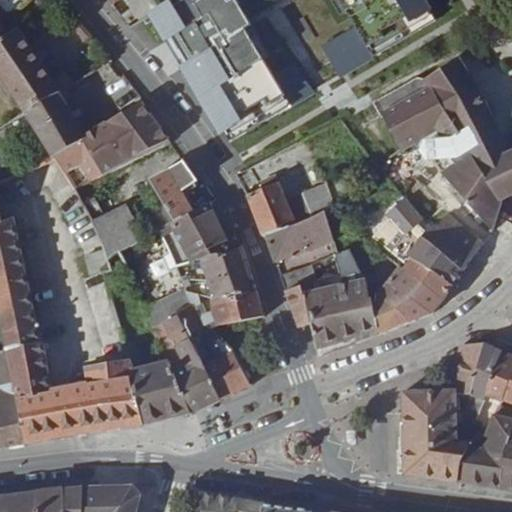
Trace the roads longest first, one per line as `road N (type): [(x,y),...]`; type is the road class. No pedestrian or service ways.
road 1 (secondary): [(308,388),(230,190),(83,0)]
road 2 (secondary): [(177,468),(367,497)]
road 3 (tertiary): [(308,388),(426,344),(474,316)]
road 4 (secondary): [(0,473),(94,462),(177,468)]
road 5 (tertiary): [(177,468),(316,415)]
